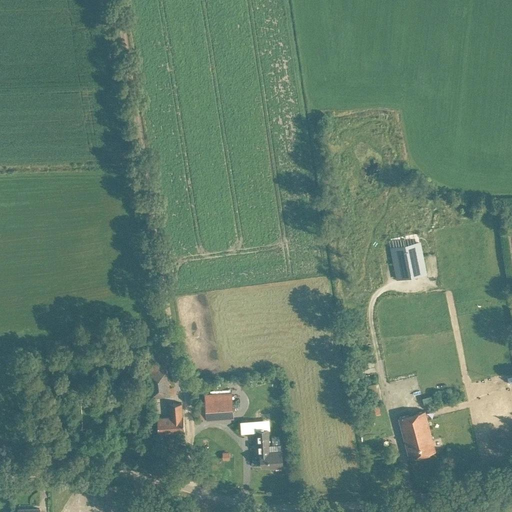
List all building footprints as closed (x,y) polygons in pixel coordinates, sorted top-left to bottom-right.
[(420,243),(392,249),(397,278),(426,273),(420,243)] [(150,365),(151,371),(153,387),(155,387),(156,397),(160,396),(170,395),(170,393),(175,393),(174,387),(169,387),(167,369),(166,363),(150,365)] [(206,401),(207,415),(233,413),(232,399),(206,401)] [(157,417),(158,433),(185,431),(184,416),(183,416),(182,402),(169,403),(170,416),(157,417)] [(425,410),(399,417),(407,448),(410,457),(436,450),(433,441),(425,410)] [(270,429),(257,430),(258,452),(261,452),(262,466),(274,465),(274,467),(283,466),(281,441),(271,442),(270,429)]
